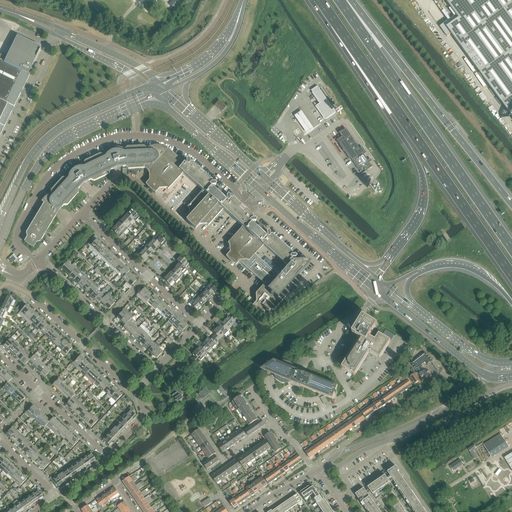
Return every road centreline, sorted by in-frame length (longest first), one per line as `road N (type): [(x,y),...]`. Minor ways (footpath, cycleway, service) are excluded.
road 1 (motorway): [(321,2),(511,275)]
road 2 (unclassified): [(242,199),(176,143),(137,135),(104,140),(67,159),(41,187),(16,242),(37,260)]
road 3 (motorway): [(511,249),(340,0)]
road 4 (motorway): [(321,2),(423,178),(419,211),(393,252)]
road 5 (motorway): [(511,204),(347,0)]
road 6 (secondary): [(0,247),(49,151),(155,95)]
road 7 (secondary): [(147,87),(46,136),(0,218)]
road 8 (residential): [(0,289),(7,283),(29,293),(134,392)]
road 9 (residential): [(318,471),(452,370)]
road 10 (residential): [(201,322),(81,212)]
road 11 (secondary): [(380,292),(484,377),(511,376)]
road 12 (residential): [(155,370),(37,260)]
road 13 (unclassified): [(202,247),(131,180),(110,183),(81,212)]
road 14 (residential): [(109,455),(0,354)]
road 15 (secondary): [(275,202),(380,292)]
road 16 (unclassified): [(351,397),(331,361),(338,327),(380,292)]
road 17 (unclassified): [(0,151),(56,35)]
road 18 (unclassified): [(296,286),(320,261),(250,205)]
